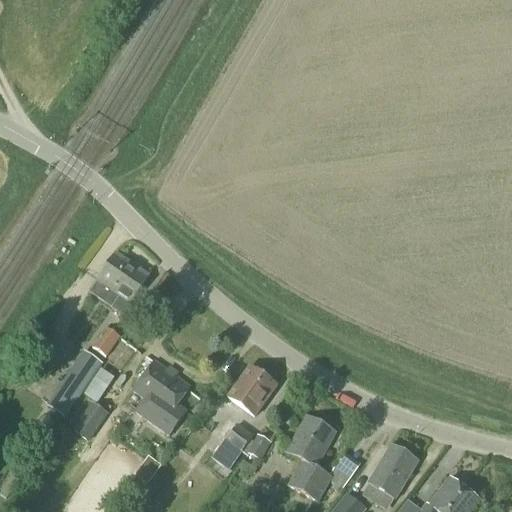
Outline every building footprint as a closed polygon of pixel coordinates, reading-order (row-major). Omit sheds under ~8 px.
[(89,294),(103,303),(109,294),(130,307),(148,278),(113,256),(89,294)] [(91,349),(101,355),(114,335),(104,330),(91,349)] [(184,415),(174,408),(187,388),(152,364),(132,394),(144,402),(134,416),(167,439),(184,415)] [(226,400),(253,419),(275,388),(248,369),(226,400)] [(84,389),(67,377),(46,407),(64,419),(84,389)] [(73,434),(87,444),(106,417),(93,406),(73,434)] [(287,488),(317,504),(327,485),(330,480),(315,472),(334,435),(304,419),(285,455),(300,463),(287,488)] [(224,442),(240,455),(253,438),(237,427),(224,442)] [(248,457),(260,463),(269,446),(261,442),(256,440),(248,457)] [(240,455),(224,442),(210,460),(226,472),(240,455)] [(378,508),(385,497),(393,502),(415,464),(390,449),(367,486),(368,487),(361,497),(378,508)] [(349,452),(332,478),(346,487),(364,462),(349,452)] [(133,479),(146,488),(160,469),(147,460),(133,479)] [(442,511),(451,501),(453,503),(462,491),(449,481),(438,496),(434,497),(429,503),(429,507),(428,508),(425,505),(419,511),(417,511),(407,504),(400,511),(442,511)] [(142,496),(154,504),(164,490),(153,482),(142,496)] [(472,511),(478,504),(462,491),(453,503),(451,501),(442,511),(472,511)] [(333,511),(359,511),(361,509),(346,497),(333,511)]
